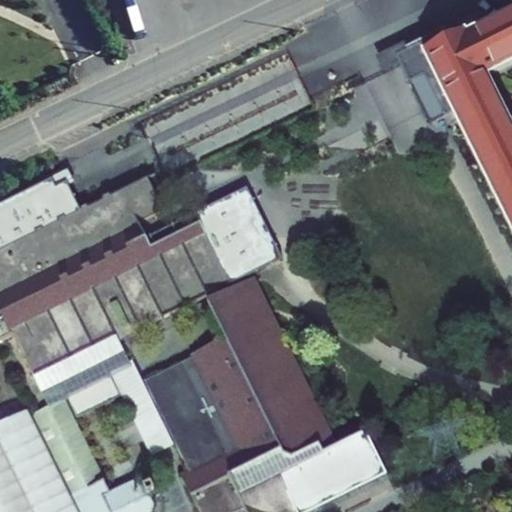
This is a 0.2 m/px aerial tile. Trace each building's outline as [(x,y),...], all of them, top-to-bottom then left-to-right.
[(511,17),(470,40),(467,34),(450,42),(423,56),(471,151),(511,233),(511,131),(487,82),(511,69),(511,17)] [(160,181),(156,173),(88,204),(75,176),(65,181),(61,173),(0,200),(0,344),(11,340),(29,379),(30,378),(113,341),(234,285),(201,216),(149,239),(141,221),(172,207),(160,181)] [(201,216),(234,285),(267,269),(280,263),(247,194),(201,216)] [(220,345),(147,379),(192,476),(182,480),(197,511),(325,511),(387,483),(368,441),(325,460),(321,451),(332,445),(259,286),(214,306),(233,347),(223,351),(220,345)] [(113,341),(30,378),(45,412),(66,402),(70,400),(114,380),(128,374),(113,341)] [(0,511),(71,511),(29,419),(25,421),(0,367),(0,511)] [(114,380),(70,400),(80,422),(124,401),(114,380)] [(29,419),(71,511),(152,511),(149,506),(155,503),(152,496),(146,499),(141,487),(111,501),(66,402),(45,412),(29,419)]
